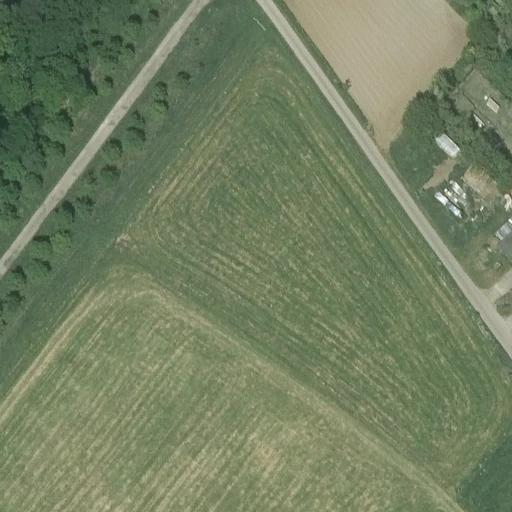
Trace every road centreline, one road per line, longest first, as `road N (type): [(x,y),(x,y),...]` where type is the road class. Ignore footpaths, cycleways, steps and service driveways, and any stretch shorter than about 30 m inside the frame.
road 1 (track): [(267,8),(0,367)]
road 2 (unclassified): [(261,0),(511,348)]
road 3 (track): [(0,270),(200,0)]
